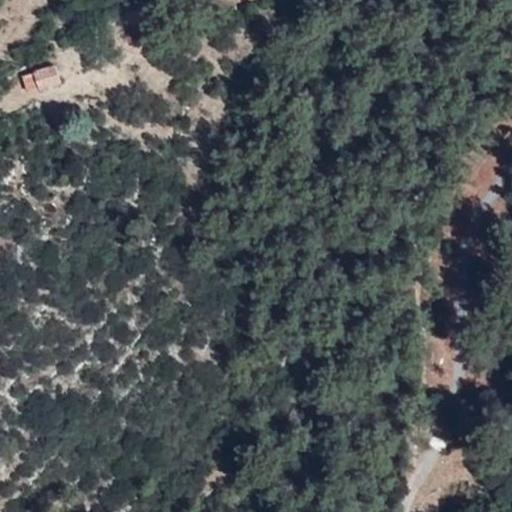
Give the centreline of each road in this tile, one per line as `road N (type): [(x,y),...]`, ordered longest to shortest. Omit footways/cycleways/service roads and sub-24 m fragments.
road 1 (track): [(459,361),(490,220),(511,185)]
road 2 (unclassified): [(459,361),(457,398),(402,511)]
